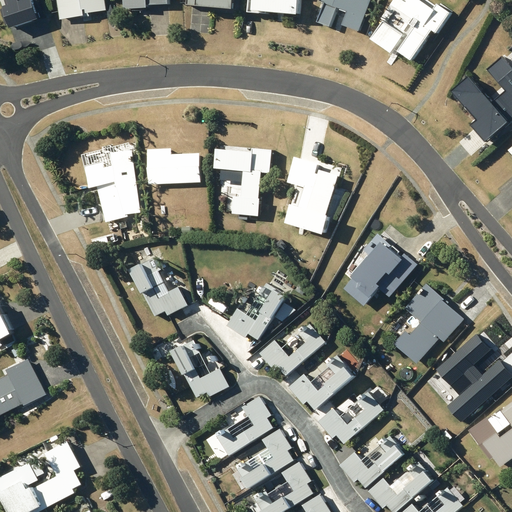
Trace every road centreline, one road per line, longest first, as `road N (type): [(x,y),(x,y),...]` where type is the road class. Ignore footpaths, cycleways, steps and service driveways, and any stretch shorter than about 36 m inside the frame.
road 1 (residential): [(511,266),(397,128),(322,88),(215,75),(134,79),(63,91),(0,114)]
road 2 (residential): [(0,160),(140,447)]
road 3 (residential): [(140,447),(254,384),(267,385),(363,511)]
